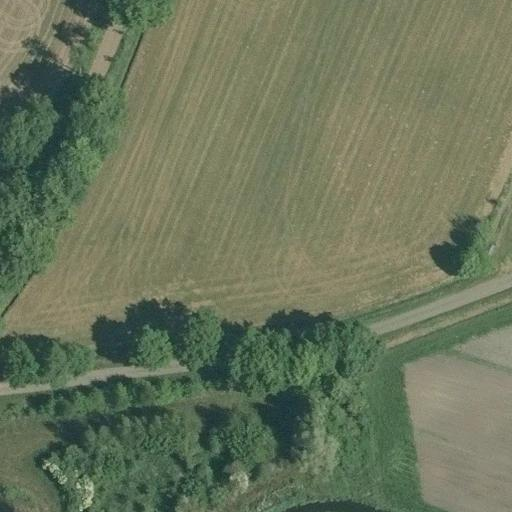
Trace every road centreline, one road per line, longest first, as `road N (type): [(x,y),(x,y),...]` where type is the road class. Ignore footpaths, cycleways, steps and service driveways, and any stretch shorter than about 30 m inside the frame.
road 1 (unclassified): [(0,390),(308,348),(379,332),(511,281)]
road 2 (unclassified): [(0,231),(103,0)]
